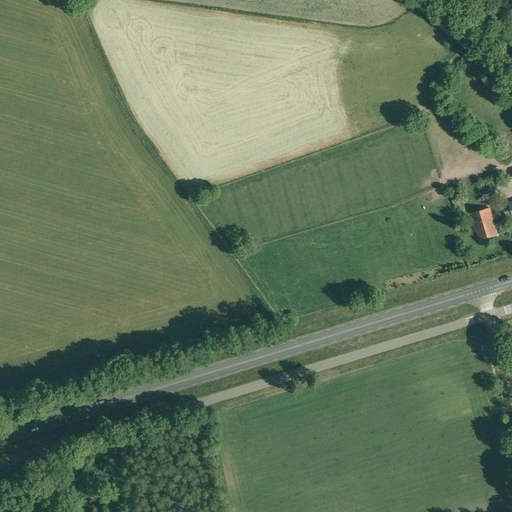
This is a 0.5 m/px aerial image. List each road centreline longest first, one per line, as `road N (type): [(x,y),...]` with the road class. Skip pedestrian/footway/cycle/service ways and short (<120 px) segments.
road 1 (unclassified): [(0,463),(490,314)]
road 2 (primary): [(0,439),(483,292)]
road 3 (track): [(511,90),(405,0)]
